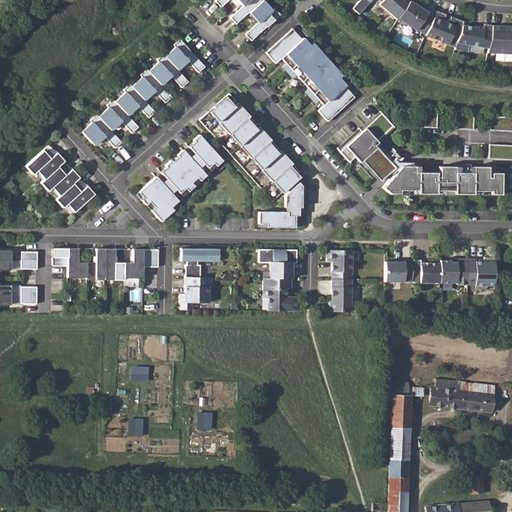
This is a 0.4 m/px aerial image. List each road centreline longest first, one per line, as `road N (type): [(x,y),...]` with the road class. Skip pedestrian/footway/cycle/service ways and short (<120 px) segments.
road 1 (residential): [(358,205),(237,67)]
road 2 (residential): [(110,182),(237,67)]
road 3 (residential): [(511,227),(402,227),(358,205)]
road 4 (residential): [(164,236),(310,237)]
